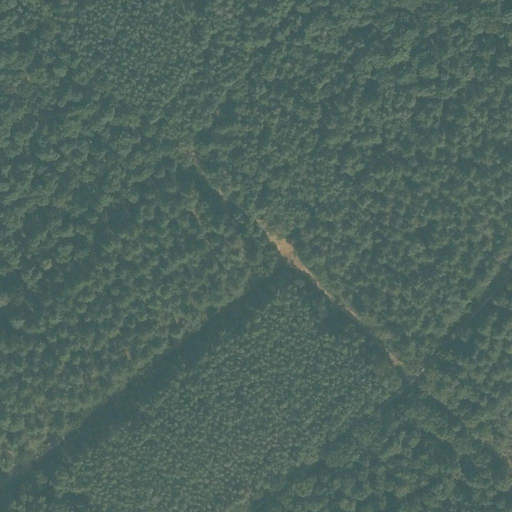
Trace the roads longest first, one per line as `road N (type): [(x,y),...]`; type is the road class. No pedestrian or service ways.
road 1 (track): [(511,261),(364,412),(235,511)]
road 2 (track): [(288,252),(20,475)]
road 3 (track): [(416,375),(191,163)]
road 4 (track): [(191,163),(298,0)]
